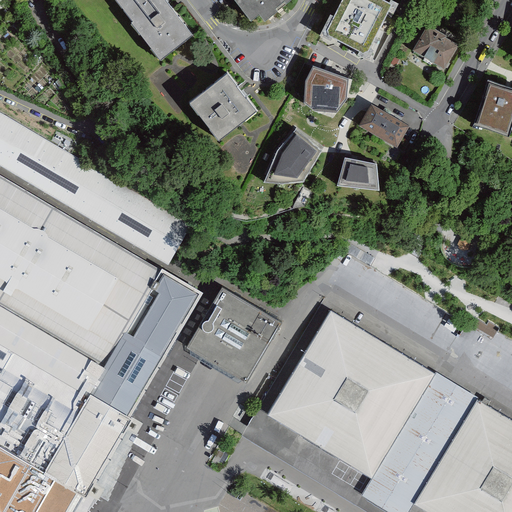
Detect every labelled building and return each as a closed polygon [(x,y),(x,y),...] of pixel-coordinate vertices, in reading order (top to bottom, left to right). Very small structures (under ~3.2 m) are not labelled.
[(116,0),(135,24),(133,26),(163,63),(196,37),(167,1),(166,0),(116,0)] [(232,0),(251,23),(259,17),(265,24),(279,13),(276,11),(279,8),(285,3),(287,6),(294,0),(232,0)] [(391,0),(341,0),(334,16),(330,14),(320,35),(331,41),(332,39),(359,52),(358,55),(368,61),(399,4),(391,0)] [(444,38),(428,29),(414,52),(444,69),(457,47),(443,40),(444,38)] [(313,65),(305,81),(304,102),(314,111),(334,118),(347,99),(348,95),(352,79),(313,65)] [(239,88),(228,74),(189,104),(219,143),(241,125),(258,112),(239,88)] [(505,85),(488,80),(473,125),(509,137),(511,127),(511,87),(508,86),(505,85)] [(412,125),(371,102),(356,128),(397,151),(412,125)] [(192,226),(0,113),(0,164),(170,264),(192,226)] [(284,183),(307,181),(325,150),(299,128),(282,147),(268,182),(284,183)] [(378,163),(343,156),(335,188),(381,192),(378,163)] [(0,446),(87,499),(134,420),(130,417),(132,414),(175,340),(203,293),(0,174),(0,446)] [(473,242),(463,237),(459,246),(460,251),(465,253),(469,251),(473,242)] [(223,288),(188,347),(248,382),(282,323),(223,288)] [(331,311),(268,415),(258,409),(257,411),(245,430),(244,433),(374,511),(511,511),(511,420),(478,400),(479,398),(436,372),(435,374),(331,311)] [(500,328),(489,321),(487,324),(473,316),(468,323),(493,338),(498,331),(500,328)] [(79,511),(87,499),(0,446),(0,511),(79,511)]
